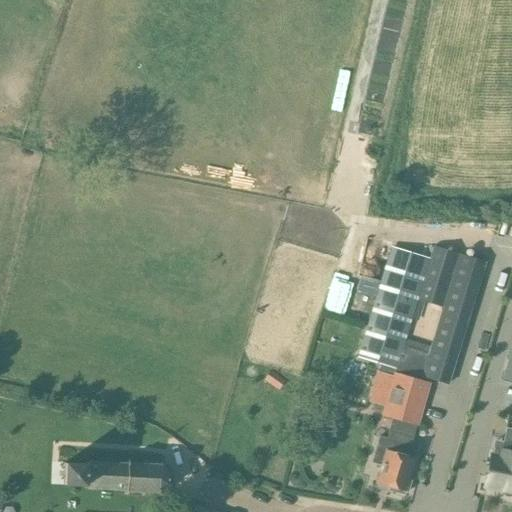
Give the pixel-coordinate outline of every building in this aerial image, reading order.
[(391,247),(357,357),(380,365),(378,372),(394,377),(395,375),(403,377),(404,372),(447,385),(484,263),(458,255),(427,354),(404,347),(418,300),(431,259),(391,247)] [(511,353),(509,353),(502,379),(511,381),(511,353)] [(270,370),(264,379),(275,387),(281,378),(270,370)] [(379,437),(371,463),(382,465),(376,484),(390,488),(389,490),(404,494),(404,492),(407,492),(410,481),(407,481),(414,459),(407,457),(428,384),(403,377),(395,375),(394,377),(383,415),(392,418),(386,439),(379,437)] [(511,445),(500,444),(498,452),(491,450),(489,457),(483,489),(511,494),(511,445)] [(147,461),(127,460),(127,463),(87,461),(87,463),(65,462),(64,486),(85,487),(85,488),(125,491),(125,495),(144,497),(145,493),(158,493),(159,497),(162,496),(161,492),(167,487),(170,488),(172,485),(168,484),(169,476),(172,474),(171,471),(168,473),(162,466),(164,463),(161,462),(159,465),(146,464),(147,461)]
